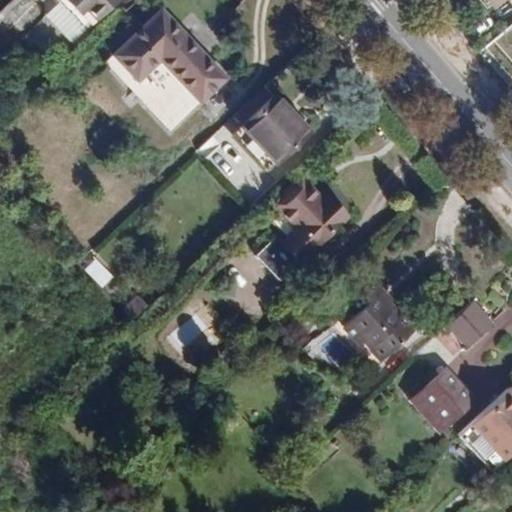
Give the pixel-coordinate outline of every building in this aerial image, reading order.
[(56,0),(32,0),(68,39),(82,27),(68,12),(61,19),(50,7),(56,0)] [(56,0),(50,7),(61,19),(68,12),(82,27),(107,4),(106,2),(107,0),(56,0)] [(224,84),(160,15),(111,59),(135,86),(158,66),(197,109),(224,84)] [(308,138),(275,101),(235,137),(269,174),(308,138)] [(302,261),(350,216),(332,197),(326,203),(302,178),(278,201),(283,208),(268,223),(302,261)] [(382,362),(418,330),(394,303),(390,306),(370,285),(350,304),(361,315),(347,329),(363,347),(367,344),(382,362)] [(495,328),(474,306),(439,337),(451,351),(460,342),(469,351),(495,328)] [(474,403),(446,372),(421,395),(449,425),(474,403)] [(511,394),(463,439),(498,477),(511,464),(511,394)] [(421,395),(412,403),(440,433),(449,425),(421,395)]
